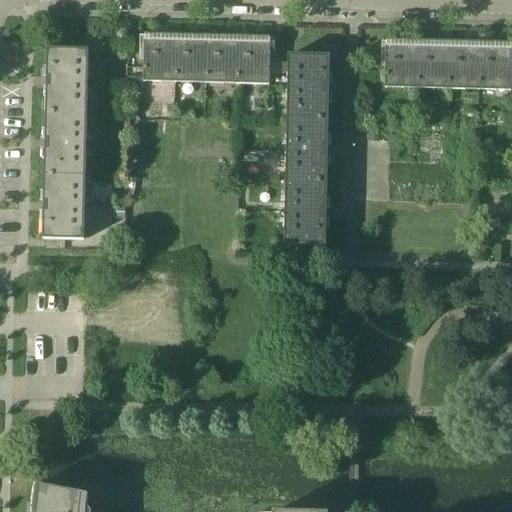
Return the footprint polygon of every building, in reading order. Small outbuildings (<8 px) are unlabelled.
[(268,85),(269,44),(144,41),(143,82),(268,85)] [(509,91),(510,67),(510,50),(386,47),(385,88),(509,91)] [(86,115),(88,52),(47,51),(46,114),(86,115)] [(327,121),(329,58),(288,57),(287,120),(327,121)] [(266,110),(254,110),(254,120),(266,120),(266,110)] [(465,113),(465,123),(474,123),(474,114),(465,113)] [(85,177),(86,115),(46,114),(44,177),(85,177)] [(326,183),(327,121),(287,120),(285,183),(326,183)] [(83,240),(85,177),(44,177),(43,239),(83,240)] [(324,247),(326,183),(285,183),(284,246),(324,247)] [(112,208),(111,219),(123,219),(123,208),(112,208)] [(181,351),(182,284),(121,283),(120,312),(101,311),(100,349),(181,351)] [(79,511),(80,507),(81,497),(81,495),(34,486),(31,506),(30,511),(79,511)]
